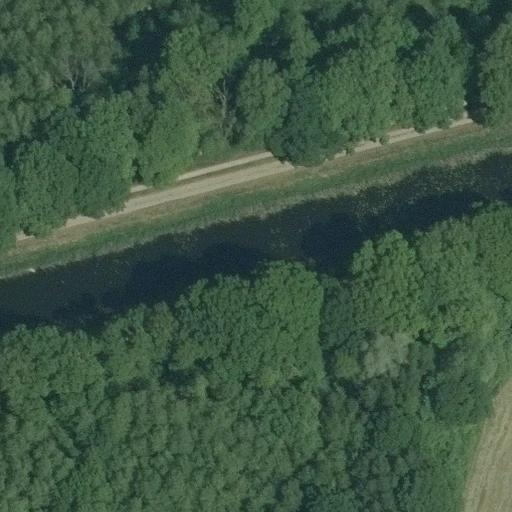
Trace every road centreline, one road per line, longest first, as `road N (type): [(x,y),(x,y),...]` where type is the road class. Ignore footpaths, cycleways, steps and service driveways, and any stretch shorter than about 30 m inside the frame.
road 1 (track): [(511,106),(0,238)]
road 2 (track): [(0,384),(511,254)]
